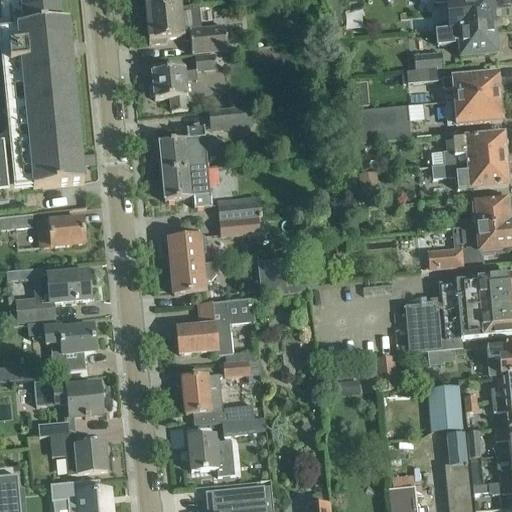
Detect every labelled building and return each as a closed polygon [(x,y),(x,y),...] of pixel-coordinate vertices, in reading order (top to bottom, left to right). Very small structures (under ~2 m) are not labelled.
[(20,0),(24,28),(17,29),(19,48),(8,49),(9,66),(20,65),(33,191),(83,186),(68,24),(62,25),(59,0),(20,0)] [(144,0),(145,13),(181,10),(180,0),(144,0)] [(449,31),(493,28),(490,0),(489,0),(462,3),(461,0),(435,0),(436,6),(447,5),(449,24),(435,25),(436,33),(450,32),(449,31)] [(198,8),(181,10),(145,13),(149,47),(166,45),(166,40),(184,39),(183,32),(189,31),(200,30),(198,8)] [(200,30),(189,31),(192,56),(225,52),(222,28),(200,30)] [(450,32),(436,33),(437,48),(453,47),(452,45),(459,44),(461,59),(495,56),(493,28),(449,31),(450,32)] [(215,71),(214,56),(195,58),(197,73),(215,71)] [(415,71),(442,69),(441,56),(414,58),(415,71)] [(171,114),(187,112),(186,99),(183,70),(152,73),(154,102),(170,101),(171,114)] [(437,82),(436,71),(409,73),(410,84),(437,82)] [(454,103),(499,99),(497,75),(441,80),(442,90),(452,89),(454,103)] [(499,99),(454,103),(444,104),(446,129),(502,124),(499,99)] [(407,108),(394,110),(356,114),(359,146),(410,141),(407,108)] [(251,129),(249,109),(208,113),(210,133),(251,129)] [(203,130),(197,131),(186,132),(187,141),(158,144),(161,174),(207,169),(203,130)] [(444,168),(505,162),(503,137),(465,140),(452,142),(453,154),(443,155),(444,168)] [(2,146),(0,146),(0,206),(8,206),(2,146)] [(508,188),(505,162),(444,168),(445,181),(456,180),(457,193),(470,192),(488,190),(508,188)] [(85,176),(95,175),(94,165),(84,166),(85,176)] [(211,208),(207,169),(161,174),(164,204),(192,201),(193,210),(211,208)] [(375,175),(359,176),(362,204),(378,202),(375,175)] [(219,225),(257,221),(257,220),(262,220),(261,200),(218,204),(219,225)] [(454,220),(441,221),(442,231),(453,230),(459,230),(460,233),(476,232),(476,231),(511,228),(511,225),(509,225),(507,201),(487,203),(472,204),(474,223),(459,225),(459,224),(454,220)] [(0,232),(32,230),(31,217),(0,220),(0,232)] [(50,250),(65,248),(85,246),(82,221),(39,225),(40,238),(49,237),(50,250)] [(257,221),(219,225),(221,240),(258,237),(257,221)] [(459,230),(453,230),(455,253),(461,252),(462,259),(483,256),(491,256),(491,254),(511,251),(511,234),(511,228),(476,231),(476,232),(460,233),(459,230)] [(171,270),(202,266),(201,256),(206,255),(204,238),(168,242),(171,270)] [(455,253),(427,256),(429,272),(484,267),(483,256),(462,259),(461,252),(455,253)] [(302,260),(258,265),(260,283),(304,278),(302,260)] [(216,265),(202,266),(171,270),(173,297),(205,294),(204,282),(212,281),(217,276),(216,265)] [(36,306),(19,308),(16,312),(17,326),(34,325),(54,323),(54,321),(52,322),(51,306),(90,302),(87,274),(36,279),(37,295),(35,298),(36,306)] [(406,333),(408,357),(422,356),(435,355),(441,354),(448,353),(452,353),(462,352),(461,343),(466,343),(472,342),(477,342),(487,341),(501,339),(511,338),(511,279),(506,280),(496,281),(482,282),(468,283),(453,285),(438,286),(439,296),(440,306),(422,307),(404,309),(406,333)] [(216,359),(233,357),(230,327),(244,326),(244,325),(254,324),(252,302),(200,307),(202,329),(177,331),(179,357),(215,353),(216,359)] [(60,324),(31,327),(32,339),(46,338),(47,347),(59,345),(62,374),(53,375),(53,376),(86,373),(86,371),(84,371),(83,355),(95,354),(93,328),(73,330),(60,331),(60,324)] [(511,347),(486,350),(489,376),(478,377),(478,380),(503,378),(511,376),(511,347)] [(448,353),(441,354),(442,365),(453,364),(452,353),(448,353)] [(395,391),(392,359),(378,360),(381,392),(395,391)] [(258,362),(223,365),(225,380),(249,377),(249,384),(260,383),(258,362)] [(511,376),(503,378),(505,398),(492,399),(493,404),(511,402),(511,376)] [(182,381),(185,417),(197,416),(198,429),(223,426),(247,424),(253,424),(252,410),(222,413),(219,377),(182,381)] [(360,396),(358,382),(331,385),(332,398),(360,396)] [(53,383),(34,385),(36,409),(68,405),(69,421),(102,418),(99,387),(54,391),(53,383)] [(459,390),(428,393),(432,434),(447,433),(462,431),(463,431),(459,390)] [(465,407),(477,405),(476,397),(464,399),(465,407)] [(511,431),(511,402),(493,404),(493,409),(505,408),(507,432),(511,431)] [(478,413),(477,405),(465,407),(466,415),(478,413)] [(248,436),(247,424),(223,426),(224,439),(248,436)] [(447,433),(446,433),(447,437),(447,438),(450,468),(466,467),(466,466),(463,437),(463,436),(463,432),(462,431),(447,433)] [(511,431),(507,432),(494,433),(495,445),(509,444),(510,458),(511,457),(511,431)] [(470,461),(480,460),(478,435),(468,435),(470,461)] [(75,436),(49,439),(51,452),(65,450),(67,478),(107,474),(105,451),(107,451),(106,445),(76,448),(75,436)] [(232,446),(219,447),(218,442),(215,442),(215,438),(187,441),(191,474),(218,472),(219,481),(235,480),(232,446)] [(511,457),(510,458),(511,474),(498,475),(499,486),(500,486),(511,484),(511,457)] [(480,460),(470,461),(473,488),(483,487),(480,460)] [(470,511),(466,467),(450,468),(445,469),(448,511),(470,511)] [(17,477),(0,478),(0,511),(10,511),(10,508),(20,507),(17,477)] [(511,484),(500,486),(501,497),(511,495),(511,484)] [(265,511),(263,488),(205,494),(206,511),(265,511)] [(417,511),(415,488),(390,490),(392,511),(417,511)] [(100,492),(51,497),(52,511),(67,511),(68,511),(67,511),(110,511),(110,501),(101,502),(100,492)]
